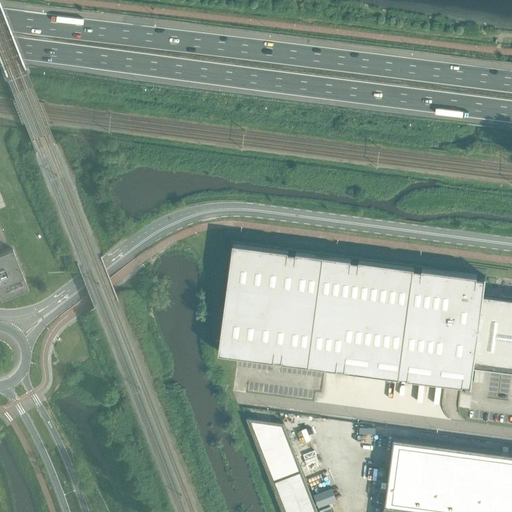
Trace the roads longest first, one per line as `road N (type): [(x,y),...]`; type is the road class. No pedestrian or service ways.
road 1 (motorway): [(0,45),(511,111)]
road 2 (motorway): [(511,82),(0,19)]
road 3 (unclassified): [(511,245),(205,210),(150,236),(70,297)]
road 4 (unclassified): [(511,433),(237,398)]
road 5 (secondary): [(85,511),(22,372)]
road 6 (secondary): [(3,386),(37,440),(66,511)]
